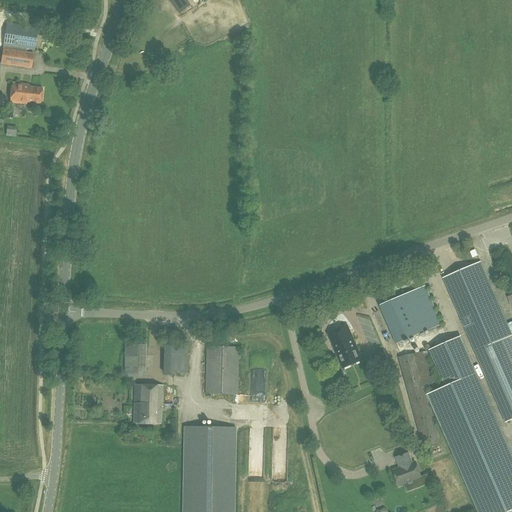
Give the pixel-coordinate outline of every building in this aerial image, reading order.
[(185,0),(170,0),(179,13),(189,6),(185,0)] [(37,28),(7,23),(4,45),(34,50),(37,28)] [(3,52),(3,67),(34,68),(35,53),(3,52)] [(41,104),(42,88),(29,86),(29,85),(12,83),(10,102),(27,104),(27,102),(41,104)] [(30,119),(31,105),(17,104),(16,118),(30,119)] [(17,126),(7,125),(6,136),(16,137),(17,126)] [(511,360),(503,339),(511,335),(511,334),(481,263),(444,279),(506,422),(511,419),(511,360)] [(442,323),(425,287),(381,307),(397,344),(442,323)] [(373,319),(365,322),(373,345),(381,342),(373,319)] [(361,360),(347,326),(328,334),(343,368),(361,360)] [(445,387),(428,394),(478,511),(507,511),(511,510),(511,453),(461,336),(429,350),(445,387)] [(144,377),(145,345),(125,344),(124,376),(144,377)] [(237,394),(238,347),(207,347),(205,394),(237,394)] [(375,368),(389,362),(384,350),(369,356),(375,368)] [(441,445),(428,394),(425,385),(435,382),(426,351),(416,353),(416,352),(398,357),(424,450),(441,445)] [(163,407),(163,385),(134,385),(133,423),(161,424),(161,407),(163,407)] [(242,405),(250,408),(252,400),(244,398),(242,405)] [(187,426),(185,511),(233,511),(236,427),(187,426)] [(392,470),(399,487),(406,484),(408,488),(416,485),(414,481),(422,478),(416,461),(413,462),(409,452),(395,457),(399,467),(392,470)]
